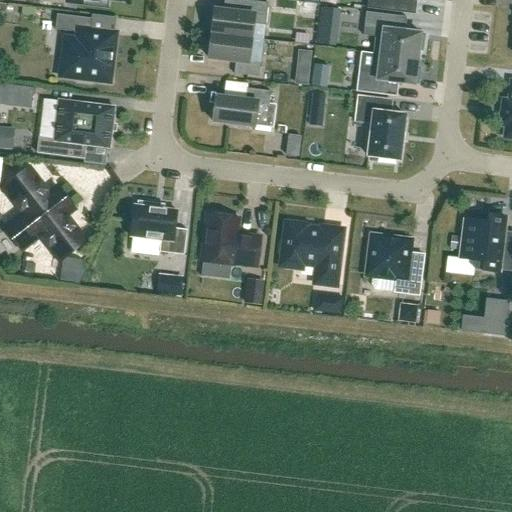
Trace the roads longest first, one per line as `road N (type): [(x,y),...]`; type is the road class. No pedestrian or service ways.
road 1 (residential): [(179,0),(160,162),(399,189),(427,178),(455,152)]
road 2 (residential): [(465,0),(449,133),(455,152)]
